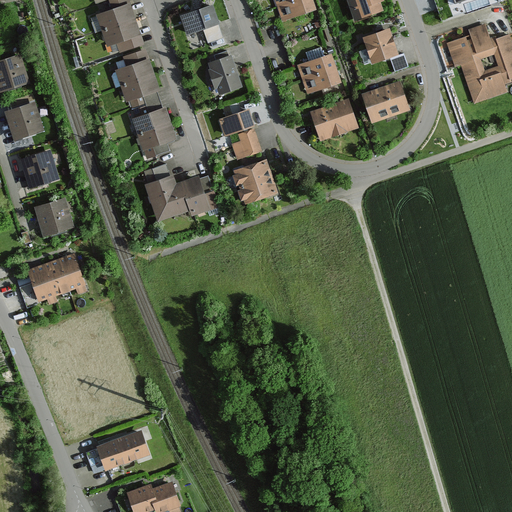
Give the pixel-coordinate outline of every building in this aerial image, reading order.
[(312,0),(274,0),(283,23),(317,11),(312,0)] [(382,0),(347,0),(354,22),(386,12),(382,0)] [(130,5),(96,17),(107,48),(141,35),(130,5)] [(213,7),(181,18),(187,37),(219,26),(213,7)] [(485,26),(470,31),(478,53),(492,47),(485,26)] [(389,30),(363,40),(372,65),(399,55),(389,30)] [(468,38),(447,45),(455,70),(461,68),(473,103),(511,89),(511,49),(508,37),(498,41),(508,70),(482,79),(468,38)] [(20,55),(0,62),(0,94),(30,84),(20,55)] [(331,55),(298,66),(308,95),(341,84),(331,55)] [(231,57),(209,65),(220,97),(243,89),(231,57)] [(149,61),(116,72),(127,102),(159,92),(149,61)] [(400,82),(362,96),(372,125),(411,111),(400,82)] [(349,99),(310,112),(321,142),(359,129),(349,99)] [(36,103),(4,113),(14,142),(46,132),(36,103)] [(166,108),(132,119),(143,152),(177,141),(166,108)] [(249,111),(219,121),(225,138),(238,134),(240,141),(231,144),(237,160),(262,151),(249,111)] [(49,151),(20,160),(29,189),(59,179),(49,151)] [(245,204),(277,193),(266,161),(234,172),(245,204)] [(145,168),(146,176),(167,172),(165,164),(145,168)] [(173,176),(144,186),(158,223),(191,211),(193,217),(212,210),(200,177),(177,185),(173,176)] [(65,199),(35,208),(43,236),(73,227),(65,199)] [(37,300),(84,285),(73,254),(27,269),(37,300)] [(142,431),(96,447),(105,471),(150,456),(142,431)] [(152,482),(127,492),(134,511),(146,511),(156,508),(157,511),(164,511),(182,505),(172,481),(154,488),(152,482)]
